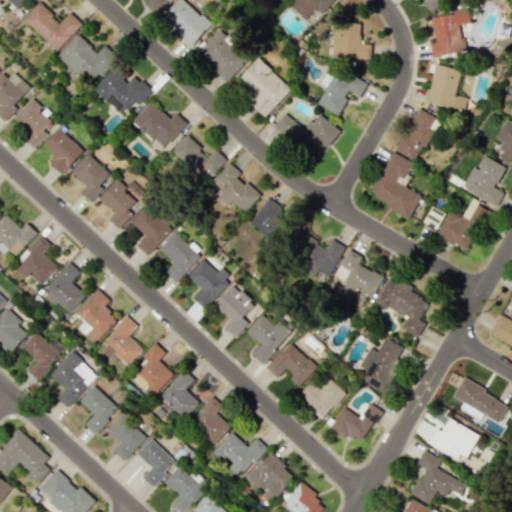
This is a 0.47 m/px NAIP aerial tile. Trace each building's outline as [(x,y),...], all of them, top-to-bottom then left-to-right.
[(7,0),(21,12),(32,0),(7,0)] [(169,0),(146,0),(143,3),(155,15),(169,0)] [(211,25),(184,0),(177,0),(162,17),(191,45),(211,25)] [(334,1),(332,0),(284,0),(311,25),(334,1)] [(421,0),(433,12),(444,0),(421,0)] [(82,24),(69,12),(60,22),(39,2),(23,19),(56,50),(82,24)] [(432,57),(464,52),(460,24),(471,22),(468,9),(431,15),(436,42),(430,43),(432,57)] [(370,58),(370,47),(359,46),(359,23),(333,22),(332,58),(370,58)] [(228,80),(251,55),(220,27),(197,52),(228,80)] [(57,55),(89,85),(116,58),(104,46),(97,53),(77,34),(57,55)] [(254,91),(246,100),(265,117),(291,88),(257,58),(239,77),(254,91)] [(427,103),(465,109),(467,97),(455,95),(460,68),(433,64),(427,103)] [(151,91),(134,75),(127,82),(112,68),(93,89),(120,114),(134,99),(139,104),(151,91)] [(32,89),(13,71),(7,77),(2,72),(0,74),(0,117),(2,120),(32,89)] [(317,104),(338,114),(349,91),(360,97),(367,83),(350,74),(347,81),(327,71),(320,84),(325,86),(317,104)] [(32,147),(54,123),(29,100),(13,117),(29,132),(23,139),(32,147)] [(187,123),(175,113),(169,119),(150,101),(132,121),(162,149),(187,123)] [(437,117),(418,108),(397,150),(415,160),(437,117)] [(339,129),(317,113),(306,129),(283,113),(273,126),(318,158),(339,129)] [(495,139),(501,141),(497,149),(503,151),(500,157),(511,162),(511,123),(504,120),(495,139)] [(42,145),(55,157),(49,163),(61,174),(83,151),(58,128),(42,145)] [(208,155),(185,135),(171,151),(198,175),(202,170),(210,177),(226,159),(214,149),(208,155)] [(421,195),(397,182),(400,177),(404,179),(413,163),(392,151),(368,195),(409,217),(421,195)] [(79,192),(90,202),(103,188),(100,185),(110,174),(87,153),(70,171),(85,185),(79,192)] [(505,166),(484,155),(477,168),(472,166),(461,187),(496,206),(503,192),(494,187),(505,166)] [(244,212),(260,196),(237,175),(239,172),(228,162),(215,177),(225,186),(216,196),(227,206),(232,201),(244,212)] [(108,218),(118,228),(147,197),(130,181),(125,186),(117,178),(99,198),(114,212),(108,218)] [(249,223),(277,244),(295,220),(267,199),(249,223)] [(435,234),(467,250),(488,208),(471,199),(462,216),(448,209),(435,234)] [(145,235),(136,245),(146,255),(174,225),(149,201),(130,221),(145,235)] [(422,221),(436,230),(445,214),(432,206),(422,221)] [(15,256),(37,232),(26,222),(21,228),(6,214),(0,220),(0,250),(5,255),(9,251),(15,256)] [(164,272),(175,282),(202,253),(191,242),(188,245),(174,231),(158,248),(173,262),(164,272)] [(328,277),(344,246),(331,239),(327,247),(300,232),(289,252),(302,259),(298,268),(315,277),(318,271),(328,277)] [(50,244),(41,236),(12,267),(25,278),(29,273),(42,285),(58,267),(42,252),(50,244)] [(334,276),(346,282),(342,288),(355,295),(356,293),(371,301),(383,276),(358,264),(362,257),(347,249),(334,276)] [(202,289),(193,298),(204,308),(232,277),(221,267),(216,272),(202,259),(187,276),(202,289)] [(70,312),(86,295),(71,282),(80,272),(70,262),(41,293),(52,304),(56,299),(70,312)] [(375,302),(406,317),(401,328),(418,337),(425,322),(419,319),(430,297),(388,277),(375,302)] [(214,305),(230,320),(223,327),(234,338),(248,323),(244,318),(256,305),(233,284),(214,305)] [(117,319),(104,306),(109,300),(97,288),(75,312),(84,321),(79,327),(96,342),(117,319)] [(0,344),(10,353),(28,334),(19,326),(22,322),(7,307),(0,314),(0,344)] [(260,344),(252,354),(262,363),(293,328),(281,317),(273,325),(261,314),(246,331),(260,344)] [(489,334),(511,346),(511,320),(499,314),(489,334)] [(128,335),(137,326),(126,316),(97,347),(109,358),(114,353),(127,365),(142,349),(128,335)] [(36,360),(27,370),(37,379),(65,348),(55,338),(50,344),(36,331),(21,347),(36,360)] [(359,366),(366,370),(360,380),(383,392),(405,348),(384,337),(377,351),(369,347),(359,366)] [(266,367),(277,377),(283,370),(299,385),(316,367),(289,342),(266,367)] [(155,393),(173,374),(158,360),(165,352),(157,344),(128,376),(142,389),(146,385),(155,393)] [(97,375),(71,351),(49,374),(64,389),(56,397),(67,407),(97,375)] [(194,380),(183,370),(159,395),(184,419),(199,403),(185,389),(194,380)] [(345,393),(329,378),(320,389),(312,381),(298,396),(322,418),(345,393)] [(453,397),(463,402),(460,408),(482,420),(479,426),(494,435),(510,404),(462,379),(453,397)] [(94,434),(118,408),(93,385),(79,400),(93,414),(84,424),(94,434)] [(215,444),(237,420),(211,396),(198,409),(202,413),(192,423),(215,444)] [(342,407),(330,426),(360,445),(381,410),(367,401),(358,416),(342,407)] [(146,436),(121,413),(106,429),(120,442),(112,451),(124,461),(146,436)] [(428,444),(456,457),(458,453),(468,458),(479,433),(448,419),(442,430),(436,427),(428,444)] [(37,482),(50,469),(43,463),(49,457),(19,429),(0,448),(0,469),(6,475),(17,463),(37,482)] [(214,450),(230,465),(228,467),(239,477),(266,448),(255,438),(248,447),(231,432),(214,450)] [(151,467),(142,477),(152,486),(175,461),(150,438),(136,453),(151,467)] [(271,452),(247,475),(271,501),(295,477),(271,452)] [(410,494),(429,504),(436,489),(458,500),(470,478),(421,453),(416,464),(424,468),(410,494)] [(182,511),(206,486),(181,462),(164,481),(178,495),(170,504),(179,511),(182,511)] [(40,487),(51,498),(49,500),(61,511),(85,511),(95,501),(80,486),(78,489),(56,469),(40,487)] [(0,501),(11,484),(0,477),(0,501)] [(323,511),(329,506),(298,481),(282,501),(294,511),(323,511)] [(228,511),(207,492),(192,509),(195,511),(228,511)] [(402,511),(394,511),(393,511),(429,511),(431,509),(411,498),(402,511)]
